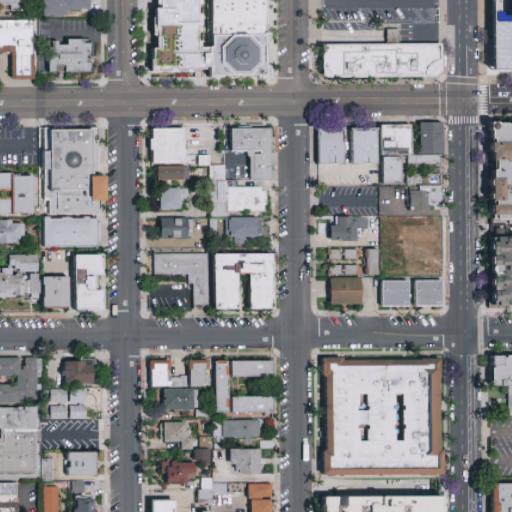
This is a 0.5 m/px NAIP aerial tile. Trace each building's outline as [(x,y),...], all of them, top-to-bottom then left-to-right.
[(68,17),(68,9),(88,9),(88,0),(41,0),(41,17),(68,17)] [(150,0),(150,71),(207,71),(207,75),(265,76),(265,0),(208,0),(208,46),(198,46),(198,0),(150,0)] [(511,0),(490,0),(491,70),(511,69),(511,0)] [(33,76),(13,76),(13,46),(0,46),(0,15),(32,15),(33,76)] [(48,72),(47,38),(91,37),(92,71),(48,72)] [(324,75),(323,42),(445,42),(445,75),(324,75)] [(413,154),(381,155),(382,122),(412,121),(413,154)] [(420,152),(443,153),(444,121),(421,121),(420,152)] [(511,220),(511,123),(487,123),(487,220),(511,220)] [(377,159),(353,160),(354,125),(376,124),(379,124),(379,159),(377,159)] [(346,160),(320,160),(320,125),(345,125),(346,160)] [(148,128),(148,163),(184,163),(184,128),(148,128)] [(270,128),(226,128),(226,152),(247,152),(247,182),(238,182),(238,181),(223,181),(223,165),(209,165),(209,182),(222,181),(222,203),(213,203),(213,212),(264,212),(264,181),(270,181),(270,128)] [(41,130),(43,215),(97,214),(97,201),(102,200),(102,175),(97,175),(96,129),(41,130)] [(403,172),(403,182),(384,182),(384,172),(385,156),(402,155),(403,172)] [(187,167),(154,167),(154,181),(187,181),(187,167)] [(443,172),(442,201),(438,201),(428,200),(427,210),(409,210),(410,173),(437,172),(443,172)] [(0,215),(31,215),(31,173),(0,173),(0,190),(9,190),(9,199),(0,199),(0,215)] [(183,200),(182,209),(161,209),(160,188),(190,189),(190,200),(183,200)] [(439,243),(441,258),(438,258),(395,258),(395,268),(382,268),(381,233),(381,216),(438,214),(443,214),(443,233),(443,243),(439,243)] [(194,238),(161,238),(161,235),(160,215),(194,216),(194,235),(194,238)] [(259,237),(259,217),(223,217),(223,237),(259,237)] [(328,217),(328,241),(357,241),(357,231),(365,231),(365,217),(328,217)] [(41,247),(97,247),(97,218),(41,218),(41,247)] [(0,243),(22,243),(22,220),(0,220),(0,243)] [(511,306),(511,235),(488,235),(488,307),(511,306)] [(377,249),(365,249),(365,275),(377,275),(377,249)] [(210,253),(210,296),(210,304),(196,304),(194,304),(193,296),(192,272),(155,273),(155,253),(196,253),(210,253)] [(271,309),(271,254),(210,254),(211,309),(235,309),(235,275),(246,275),(246,309),(271,309)] [(0,298),(39,298),(39,308),(66,308),(66,276),(37,277),(37,255),(7,255),(7,268),(0,268),(0,298)] [(73,310),(99,310),(99,290),(91,290),(91,275),(100,275),(100,255),(72,255),(72,274),(81,274),(81,282),(73,282),(73,310)] [(359,276),(356,276),(356,266),(327,266),(327,305),(359,305),(359,276)] [(412,305),(382,305),(382,294),(382,278),(411,278),(411,294),(412,305)] [(439,305),(417,305),(417,294),(416,279),(438,278),(444,278),(444,294),(444,305),(439,305)] [(511,383),(500,384),(493,384),(493,354),(493,352),(500,352),(511,352),(511,383)] [(83,358),(82,362),(94,362),(93,382),(76,383),(66,383),(66,373),(63,373),(62,358),(75,357),(83,357),(83,358)] [(0,385),(0,402),(37,402),(37,358),(0,358),(0,377),(14,377),(14,385),(0,385)] [(434,359),(313,359),(313,472),(434,472),(434,359)] [(206,386),(206,361),(186,361),(186,385),(174,385),(174,379),(168,379),(168,360),(148,360),(148,387),(206,386)] [(211,413),(225,413),(225,361),(211,361),(211,413)] [(271,377),(271,361),(228,361),(228,377),(271,377)] [(48,389),(48,419),(65,419),(65,389),(48,389)] [(83,402),(83,389),(68,389),(68,402),(83,402)] [(162,410),(193,410),(193,389),(162,389),(162,410)] [(272,413),(272,397),(228,397),(228,413),(272,413)] [(83,405),(68,405),(68,419),(83,419),(83,405)] [(20,480),(0,480),(0,407),(19,407),(43,407),(44,479),(20,480)] [(220,438),(258,438),(258,421),(220,421),(220,438)] [(188,422),(159,422),(159,441),(178,441),(178,450),(188,450),(188,422)] [(211,436),(199,436),(199,448),(195,447),(194,464),(211,465),(211,436)] [(260,447),(261,473),(230,473),(229,447),(260,447)] [(93,455),(93,477),(66,477),(66,455),(93,455)] [(41,480),(53,480),(53,458),(42,458),(41,480)] [(167,466),(167,482),(180,482),(181,484),(188,484),(187,478),(195,478),(195,462),(170,463),(170,466),(167,466)] [(200,503),(213,503),(213,492),(222,493),(223,484),(212,483),(212,477),(200,477),(200,503)] [(84,480),(71,479),(71,490),(84,491),(84,480)] [(16,481),(16,511),(0,511),(0,481),(16,481)] [(248,483),(248,511),(270,511),(270,483),(248,483)] [(494,511),(494,486),(511,486),(511,511),(494,511)] [(42,511),(57,511),(57,487),(42,487),(42,511)] [(72,511),(93,511),(93,496),(72,496),(72,511)] [(442,511),(442,497),(319,496),(319,511),(442,511)] [(149,511),(173,511),(173,501),(149,501),(149,511)]
